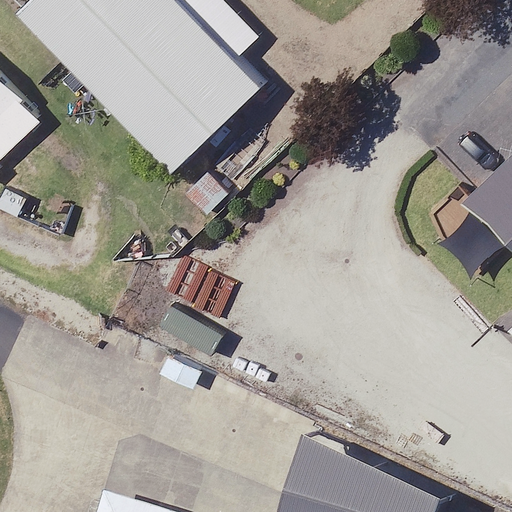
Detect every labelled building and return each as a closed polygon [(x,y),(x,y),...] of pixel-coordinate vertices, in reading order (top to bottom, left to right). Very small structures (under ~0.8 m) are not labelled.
[(41,0),(33,8),(184,164),(271,79),(245,52),(266,31),(236,0),(41,0)] [(0,60),(0,178),(12,167),(4,159),(51,115),(0,60)] [(264,173),(226,131),(204,151),(243,193),(264,173)] [(511,307),(511,133),(423,226),(510,309),(511,307)] [(235,192),(203,161),(185,180),(217,211),(235,192)] [(511,326),(481,359),(511,389),(511,326)]
